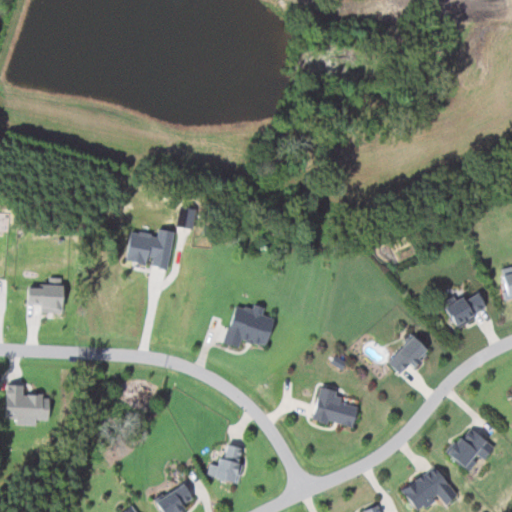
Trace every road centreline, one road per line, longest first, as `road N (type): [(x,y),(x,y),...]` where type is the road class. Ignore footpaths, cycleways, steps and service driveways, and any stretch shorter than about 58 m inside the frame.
road 1 (residential): [(0,350),(179,363),(246,402),(305,492)]
road 2 (residential): [(267,511),(394,446),(461,371),(511,344)]
